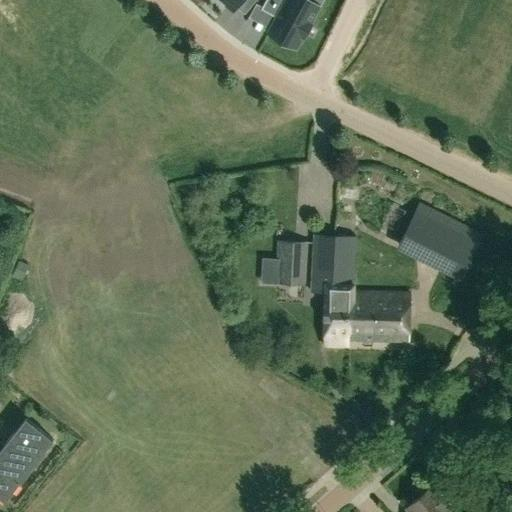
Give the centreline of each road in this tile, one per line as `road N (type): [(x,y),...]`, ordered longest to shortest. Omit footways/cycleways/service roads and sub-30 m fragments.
road 1 (tertiary): [(322,511),(511,340)]
road 2 (residential): [(315,102),(511,197)]
road 3 (residential): [(164,0),(229,55),(315,102)]
